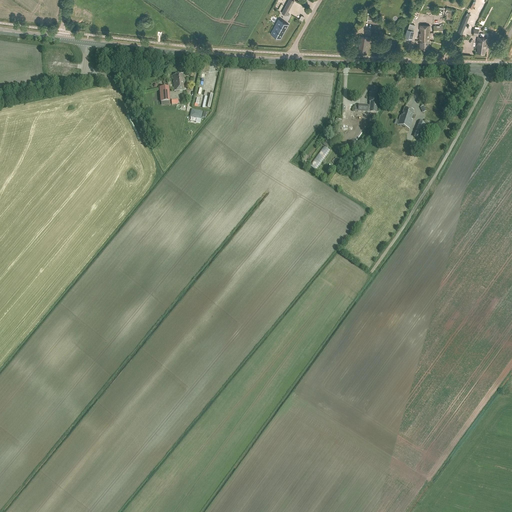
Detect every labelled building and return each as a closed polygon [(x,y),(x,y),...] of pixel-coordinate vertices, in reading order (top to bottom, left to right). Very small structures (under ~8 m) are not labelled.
[(286,16),(294,1),(292,0),(288,0),(281,13),(286,16)] [(379,24),(380,17),(368,15),(367,22),(379,24)] [(462,35),(469,17),(465,16),(458,33),(462,35)] [(270,33),(281,39),(280,39),(288,24),(289,25),(289,24),(278,19),(279,20),(277,25),(276,24),(273,29),(274,30),(272,34),(270,33)] [(429,41),(430,25),(420,25),(420,30),(420,33),(419,40),(420,40),(420,48),(428,48),(428,41),(429,41)] [(412,39),(414,31),(407,29),(405,37),(412,39)] [(369,47),(370,38),(359,36),(358,43),(359,43),(358,53),(367,54),(368,47),(369,47)] [(486,51),(488,38),(478,37),(476,48),(477,48),(477,53),(484,54),(485,51),(486,51)] [(183,80),(183,74),(173,75),(174,82),(173,82),(174,91),(186,90),(185,80),(183,80)] [(160,88),(161,102),(170,101),(169,87),(160,88)] [(377,94),(377,89),(371,88),(370,93),(369,98),(372,99),(372,101),(371,101),(370,108),(372,109),(371,112),(375,112),(376,102),(375,102),(375,99),(378,99),(378,95),(377,94)] [(411,119),(414,111),(405,108),(402,116),(401,116),(397,125),(409,129),(412,120),(411,119)] [(196,110),(195,117),(205,119),(207,112),(196,110)] [(427,129),(429,123),(420,120),(413,137),(420,140),(421,136),(425,128),(427,129)] [(327,148),(332,141),(328,139),(323,145),(327,148)] [(322,145),(308,164),(313,168),(327,148),(322,145)]
